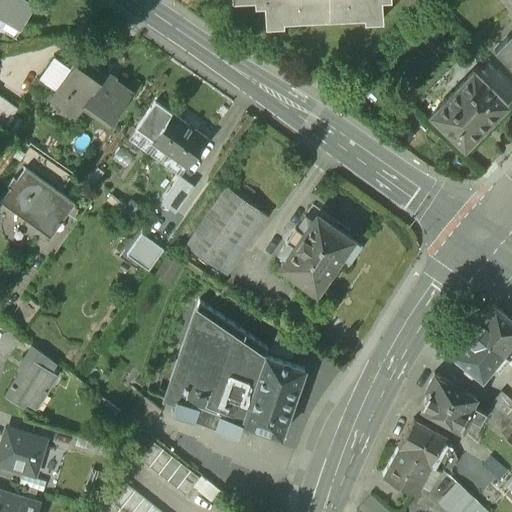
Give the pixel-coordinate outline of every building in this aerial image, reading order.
[(0,0),(0,17),(6,21),(8,17),(22,24),(33,6),(22,0),(0,0)] [(229,0),(230,2),(253,1),(253,8),(264,7),(265,30),(282,29),(282,23),(363,18),(363,23),(382,22),(381,1),(389,1),(389,0),(229,0)] [(511,31),(494,49),(511,66),(511,31)] [(130,93),(78,56),(65,75),(72,80),(56,102),(76,116),(81,108),(107,127),(130,93)] [(472,71),(430,116),(464,149),(506,104),(472,71)] [(17,107),(0,94),(0,124),(3,127),(17,107)] [(170,113),(154,102),(135,128),(152,140),(170,113)] [(207,138),(171,113),(170,113),(152,140),(151,141),(187,167),(207,138)] [(74,200),(25,166),(16,178),(13,176),(7,184),(10,187),(0,201),(49,235),(74,200)] [(180,176),(162,202),(174,211),(193,185),(180,176)] [(225,187),(185,246),(226,274),(267,215),(225,187)] [(304,216),(295,228),(294,228),(285,241),(285,242),(277,254),(284,259),(279,266),(283,269),(284,274),(287,276),(293,276),(314,290),(327,272),(329,273),(333,271),(336,268),(338,264),(338,260),(338,257),(349,240),(333,228),(336,223),(319,211),(316,216),(314,215),(311,221),(304,216)] [(162,248),(141,234),(126,255),(147,269),(162,248)] [(349,263),(360,247),(349,240),(338,257),(349,263)] [(267,349),(199,303),(166,397),(207,412),(241,424),(241,423),(265,356),(267,349)] [(511,339),(511,320),(493,305),(475,328),(474,328),(473,330),(501,353),(511,340),(511,339)] [(280,329),(268,357),(290,364),(298,341),(280,329)] [(501,353),(473,330),(471,332),(453,355),(481,378),(491,366),(501,353)] [(511,340),(501,353),(508,359),(511,354),(511,340)] [(52,358),(33,343),(26,355),(28,356),(29,355),(47,366),(52,358)] [(501,353),(491,366),(499,372),(508,359),(501,353)] [(47,366),(29,355),(28,356),(5,394),(21,404),(24,399),(33,405),(54,371),(47,366)] [(265,356),(241,423),(247,425),(280,436),(303,369),(290,364),(268,357),(265,356)] [(476,397),(450,383),(451,382),(433,372),(424,389),(428,391),(419,406),(420,407),(419,408),(462,431),(469,418),(479,423),(481,418),(485,411),(471,404),(476,397)] [(511,417),(511,401),(501,392),(492,403),(511,419),(511,417)] [(142,396),(127,415),(146,430),(161,411),(142,396)] [(511,419),(492,403),(485,411),(481,418),(497,429),(506,423),(511,419)] [(241,424),(207,412),(218,433),(233,439),(245,433),(247,425),(241,423),(241,424)] [(444,435),(413,418),(397,447),(436,468),(439,469),(452,447),(441,441),(444,435)] [(44,437),(5,426),(0,443),(0,461),(33,472),(44,437)] [(146,440),(135,437),(130,457),(141,460),(146,440)] [(182,495),(196,477),(154,444),(140,462),(182,495)] [(436,468),(397,447),(382,475),(396,482),(393,488),(401,492),(404,487),(414,492),(419,482),(426,486),(436,468)] [(490,456),(476,473),(492,487),(507,471),(490,456)] [(201,475),(192,486),(211,501),(220,490),(201,475)] [(472,498),(457,484),(439,505),(446,511),(459,511),(472,499),(472,498)] [(157,511),(123,485),(101,511),(157,511)] [(34,511),(38,501),(0,489),(0,511),(34,511)] [(472,499),(459,511),(484,511),(486,511),(472,499)]
